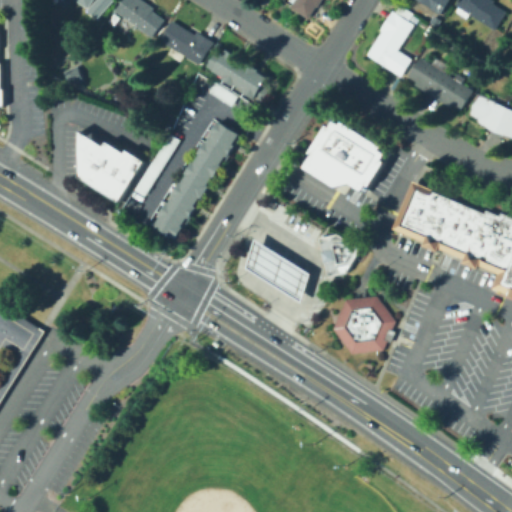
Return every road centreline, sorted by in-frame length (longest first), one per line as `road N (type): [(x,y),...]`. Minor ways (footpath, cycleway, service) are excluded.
road 1 (residential): [(320,64),(183,292)]
road 2 (residential): [(511,172),(427,136),(320,64)]
road 3 (secondary): [(315,376),(306,359),(206,293),(183,292)]
road 4 (secondary): [(183,292),(197,312),(294,375),(315,376)]
road 5 (residential): [(320,64),(214,0)]
